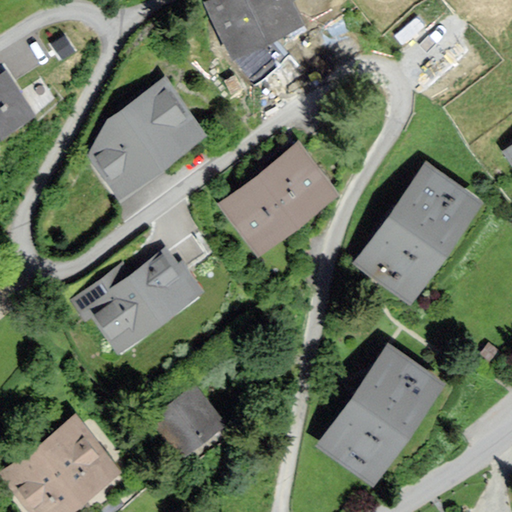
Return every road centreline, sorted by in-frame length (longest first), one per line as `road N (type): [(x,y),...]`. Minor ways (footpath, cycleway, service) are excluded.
road 1 (residential): [(280,511),(333,242),(399,111),(397,78),(376,65),(349,69),(83,263),(53,268),(29,254),(22,214),(106,61),(108,36),(95,17),(75,10),(0,44)]
road 2 (residential): [(511,427),(392,511)]
